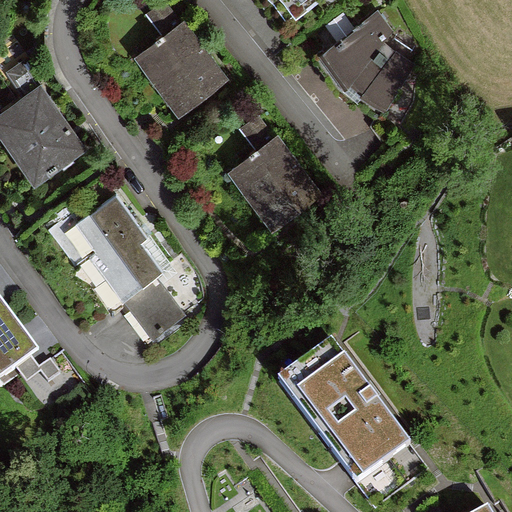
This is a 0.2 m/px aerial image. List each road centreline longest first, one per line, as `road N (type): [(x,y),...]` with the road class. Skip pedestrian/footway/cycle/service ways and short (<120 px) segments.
road 1 (residential): [(0,233),(78,350),(105,370),(138,377),(186,360),(218,301),(205,254),(77,70),(68,42),(74,0)]
road 2 (residential): [(198,511),(190,447),(232,428),(284,456),(342,511)]
road 3 (residential): [(204,0),(345,171)]
